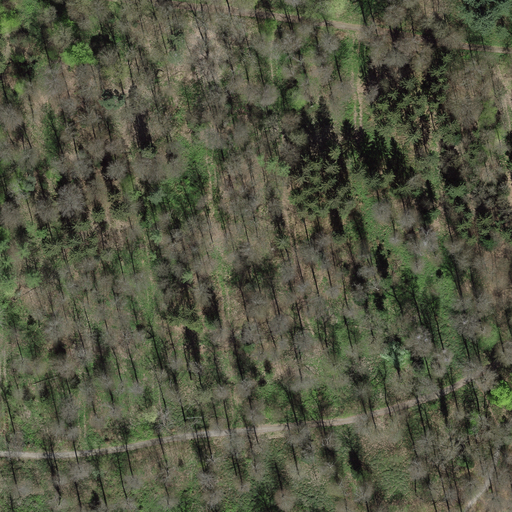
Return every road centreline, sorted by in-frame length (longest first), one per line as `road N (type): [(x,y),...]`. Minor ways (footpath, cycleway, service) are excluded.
road 1 (track): [(0,454),(111,449),(385,411),(511,354)]
road 2 (track): [(137,0),(511,51)]
